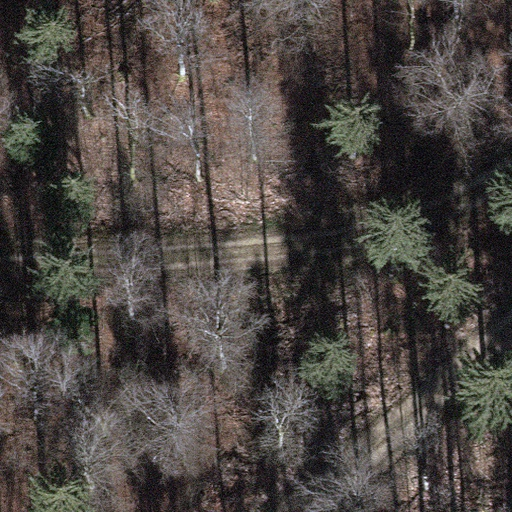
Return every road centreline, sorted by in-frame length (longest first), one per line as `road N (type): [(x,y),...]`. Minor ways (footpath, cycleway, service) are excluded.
road 1 (track): [(0,275),(127,271),(448,207),(511,173)]
road 2 (track): [(298,511),(436,396),(511,312)]
